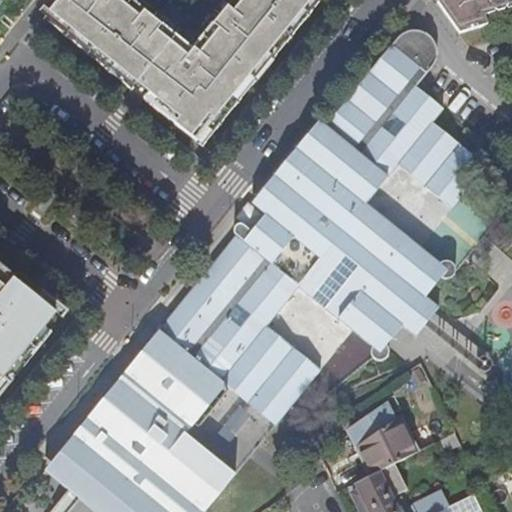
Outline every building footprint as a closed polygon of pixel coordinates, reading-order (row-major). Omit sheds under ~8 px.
[(178,32),(139,0),(61,0),(45,20),(131,91),(136,85),(148,94),(159,104),(154,109),(201,148),(321,0),(225,0),(179,56),(167,46),(178,32)] [(511,0),(441,0),(438,2),(460,34),(487,26),(485,17),(509,10),(511,8),(511,0)] [(237,236),(46,472),(97,511),(204,511),(235,475),(186,436),(226,387),(275,425),(320,370),(265,325),(299,286),(372,346),(371,351),(372,356),(375,358),(379,360),(383,359),(386,357),(388,353),(388,348),(385,343),(401,325),(414,336),(438,308),(424,296),(440,276),(443,277),(448,277),(451,275),(453,272),(454,267),(451,262),(446,260),(443,260),(437,264),(365,204),(398,164),(452,208),(486,166),(432,122),(443,108),(417,86),(434,64),(436,57),(435,49),(432,41),(424,35),(418,33),(410,32),(402,36),(399,38),(326,127),(282,182),(288,187),(266,214),(252,231),(245,226),(238,235),(237,236)] [(143,100),(154,109),(159,104),(148,94),(143,100)] [(282,182),(326,127),(319,121),(252,203),(259,209),(282,182)] [(288,187),(282,182),(259,209),(266,214),(288,187)] [(234,234),(237,236),(238,235),(245,226),(243,224),(240,222),(235,225),(233,231),(234,234)] [(48,309),(50,307),(0,265),(0,277),(1,279),(6,274),(48,309)] [(55,314),(48,309),(6,274),(1,279),(0,277),(0,377),(8,385),(9,385),(23,367),(19,365),(25,359),(21,356),(45,327),(55,314)] [(51,332),(45,327),(21,356),(25,359),(19,365),(23,367),(51,332)] [(0,394),(8,385),(0,377),(0,394)] [(394,465),(415,454),(407,439),(410,437),(401,418),(395,421),(387,404),(350,429),(365,458),(361,460),(370,478),(394,465)] [(365,458),(350,429),(346,431),(361,460),(365,458)] [(418,453),(410,437),(407,439),(415,454),(418,453)] [(370,478),(356,485),(359,492),(353,495),(360,511),(396,511),(391,499),(407,491),(394,465),(370,478)] [(413,511),(440,511),(448,508),(440,492),(411,507),(413,511)]
